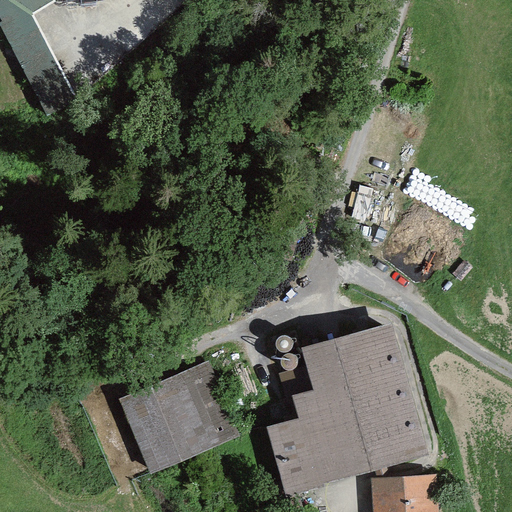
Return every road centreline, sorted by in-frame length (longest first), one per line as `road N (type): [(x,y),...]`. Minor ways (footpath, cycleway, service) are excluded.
road 1 (residential): [(511,368),(334,263),(326,249),(340,178),(401,0)]
road 2 (track): [(326,249),(260,314),(198,341)]
